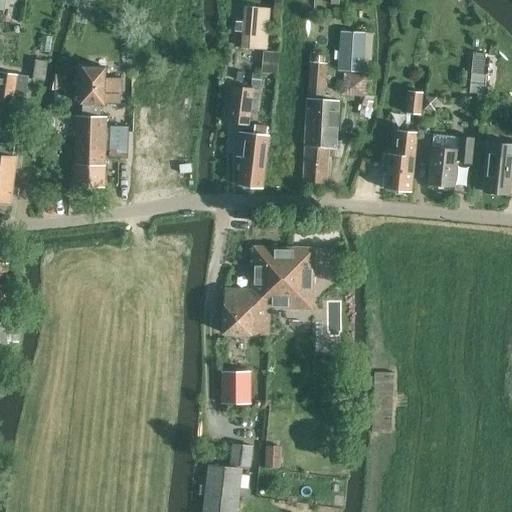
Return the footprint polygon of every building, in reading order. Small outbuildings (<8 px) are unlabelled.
[(267,43),(271,9),(246,7),(244,26),(237,25),(236,32),(243,32),(242,47),(258,49),(259,42),(267,43)] [(308,46),(309,17),(287,16),(286,45),(308,46)] [(368,59),(370,33),(338,30),(336,70),(359,72),(360,59),(368,59)] [(280,60),(281,53),(270,51),(269,59),(280,60)] [(484,71),(488,54),(478,52),(474,69),(484,71)] [(148,57),(147,79),(157,79),(158,57),(148,57)] [(46,79),(50,60),(39,58),(35,77),(46,79)] [(279,73),(280,60),(269,59),(267,71),(279,73)] [(336,150),(340,101),(332,100),(332,96),(326,96),(328,64),(311,62),(305,147),(306,147),(304,182),(327,184),(329,149),(336,150)] [(80,68),(79,105),(84,105),(84,116),(100,116),(101,105),(120,106),(121,78),(105,78),(105,68),(80,68)] [(280,69),(274,116),(293,118),(298,71),(280,69)] [(24,111),(29,76),(0,71),(0,128),(10,130),(13,110),(24,111)] [(369,117),(373,96),(366,96),(368,76),(345,74),(343,94),(365,95),(361,116),(369,117)] [(254,88),(234,86),(229,122),(249,125),(254,88)] [(407,113),(421,114),(423,92),(409,91),(407,113)] [(146,107),(145,133),(161,133),(160,176),(188,177),(189,134),(192,134),(193,109),(146,107)] [(75,186),(105,187),(107,117),(100,116),(84,116),(77,116),(75,186)] [(264,182),(270,136),(268,135),(269,127),(255,126),(254,134),(240,132),(237,157),(242,158),(239,185),(263,188),(264,182)] [(129,165),(130,129),(111,128),(110,164),(129,165)] [(273,128),(267,182),(291,184),(297,131),(273,128)] [(386,189),(412,192),(418,132),(399,130),(396,154),(390,153),(386,189)] [(471,164),(474,138),(461,137),(461,138),(438,135),(434,138),(429,185),(455,188),(458,163),(471,164)] [(511,144),(489,142),(484,192),(511,195),(511,183),(511,144)] [(14,180),(14,178),(15,168),(15,166),(16,156),(0,154),(0,203),(12,204),(13,192),(13,190),(14,180)] [(314,310),(316,248),(255,247),(253,290),(226,289),(225,333),(270,335),(271,308),(314,310)] [(5,315),(10,264),(0,263),(0,344),(12,346),(12,350),(16,350),(17,346),(19,347),(22,317),(5,315)] [(343,347),(345,314),(330,314),(328,346),(343,347)] [(392,433),(394,373),(376,372),(373,432),(392,433)] [(220,406),(250,407),(250,375),(221,374),(220,406)] [(251,467),(254,447),(233,444),(231,465),(251,467)] [(236,511),(241,469),(210,466),(208,486),(201,486),(200,495),(207,495),(205,511),(236,511)]
